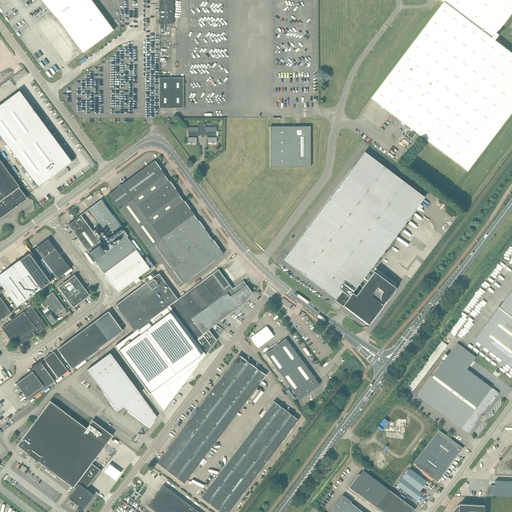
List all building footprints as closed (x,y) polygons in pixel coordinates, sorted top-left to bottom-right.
[(43,0),(83,53),(114,31),(91,0),(43,0)] [(168,24),(173,24),(173,0),(159,0),(160,24),(160,34),(165,34),(165,28),(168,28),(168,25),(168,24)] [(511,0),(441,0),(444,2),(372,98),(411,128),(410,130),(409,129),(405,134),(412,139),(416,134),(412,131),(413,130),(469,171),(511,113),(511,52),(496,40),(500,35),(498,33),(511,13),(511,0)] [(0,72),(11,64),(0,49),(0,72)] [(184,108),(183,78),(159,78),(159,108),(184,108)] [(19,91),(0,104),(0,136),(38,187),(72,162),(19,91)] [(202,138),(202,124),(198,124),(198,127),(187,127),(187,132),(188,132),(188,137),(187,137),(187,143),(190,143),(192,143),(197,143),(197,135),(202,135),(202,138)] [(206,124),(202,124),(202,138),(202,135),(207,135),(207,143),(212,143),(214,143),(217,143),(217,137),(216,137),(216,131),(216,127),(206,127),(206,124)] [(270,127),(270,167),(310,167),(310,126),(270,127)] [(283,260),(367,323),(394,287),(371,269),(425,197),(381,164),(365,152),(283,260)] [(0,217),(8,212),(11,210),(11,209),(26,199),(18,188),(20,187),(17,183),(0,160),(0,217)] [(108,195),(120,212),(166,178),(165,176),(165,175),(154,161),(108,195)] [(120,212),(135,232),(181,198),(179,196),(180,195),(169,180),(168,181),(166,178),(120,212)] [(135,232),(149,251),(195,217),(194,215),(183,200),(181,198),(135,232)] [(90,214),(108,237),(121,227),(109,210),(101,200),(87,210),(90,214)] [(81,215),(68,225),(104,274),(118,292),(134,281),(136,284),(140,281),(138,277),(150,269),(136,250),(127,237),(128,236),(124,231),(117,236),(121,241),(105,253),(99,245),(101,243),(84,219),(81,215)] [(162,262),(166,269),(210,237),(208,235),(209,234),(198,220),(197,220),(195,217),(149,251),(159,264),(162,262)] [(210,237),(166,269),(179,286),(223,254),(213,239),(212,240),(210,237)] [(35,249),(42,259),(57,279),(71,268),(65,260),(49,239),(35,249)] [(29,253),(0,274),(0,282),(4,288),(2,289),(4,292),(6,290),(17,306),(50,282),(29,253)] [(146,283),(114,306),(121,314),(133,332),(116,345),(156,399),(159,403),(180,388),(177,384),(192,373),(216,340),(209,329),(234,311),(236,314),(252,293),(243,281),(232,289),(218,269),(178,299),(162,277),(159,273),(155,276),(152,273),(148,277),(143,280),(146,283)] [(58,287),(70,304),(73,308),(89,295),(74,275),(58,287)] [(499,307),(475,339),(511,367),(511,290),(499,307)] [(43,299),(52,312),(55,316),(64,309),(52,292),(43,299)] [(0,320),(1,320),(11,312),(1,299),(0,297),(0,320)] [(2,328),(13,344),(19,339),(19,344),(23,344),(34,336),(34,335),(36,334),(37,334),(47,327),(31,306),(2,328)] [(46,316),(52,323),(56,320),(49,310),(44,314),(46,316)] [(98,319),(96,320),(111,339),(113,338),(122,331),(111,316),(108,312),(98,319)] [(85,329),(99,348),(111,339),(96,320),(85,329)] [(67,342),(70,346),(82,362),(100,349),(99,348),(85,329),(67,342)] [(265,354),(299,400),(320,384),(286,339),(265,354)] [(82,362),(70,346),(67,342),(57,349),(72,369),(82,362)] [(457,343),(418,396),(461,429),(462,428),(462,429),(467,433),(475,425),(478,418),(480,419),(483,415),(482,414),(489,405),(498,395),(498,393),(496,391),(467,369),(476,357),(457,343)] [(44,359),(58,378),(68,371),(54,352),(44,359)] [(110,353),(87,370),(99,386),(97,388),(103,393),(117,411),(122,407),(149,427),(157,417),(110,353)] [(238,355),(225,373),(252,393),(266,375),(238,355)] [(32,372),(30,373),(42,390),(55,381),(40,362),(30,369),(32,372)] [(42,390),(30,373),(16,384),(29,400),(42,390)] [(225,373),(211,391),(238,411),(252,393),(225,373)] [(288,389),(286,391),(293,400),(295,399),(288,389)] [(211,391),(198,409),(225,429),(238,411),(211,391)] [(17,446),(73,487),(91,463),(92,463),(113,435),(92,420),(86,428),(50,401),(17,446)] [(274,401),(261,417),(286,436),(298,420),(274,401)] [(198,409),(184,427),(211,447),(225,429),(198,409)] [(261,417),(249,433),(274,452),(286,436),(261,417)] [(184,427),(171,445),(198,465),(211,447),(184,427)] [(439,430),(413,464),(437,482),(463,448),(459,445),(439,430)] [(249,433),(237,449),(262,468),(274,452),(249,433)] [(198,465),(171,445),(157,463),(184,483),(198,465)] [(237,449),(225,465),(250,484),(262,468),(237,449)] [(496,466),(495,475),(511,475),(511,449),(501,460),(500,460),(498,463),(496,466)] [(100,470),(92,463),(91,463),(73,487),(76,489),(69,498),(83,509),(94,495),(86,489),(100,470)] [(225,465),(213,481),(238,500),(250,484),(225,465)] [(410,469),(397,486),(413,498),(417,501),(423,494),(420,491),(427,482),(423,479),(410,469)] [(363,470),(350,487),(383,511),(412,511),(415,510),(363,470)] [(228,511),(238,500),(213,481),(201,497),(220,511),(228,511)] [(487,491),(487,497),(511,497),(511,483),(495,483),(495,488),(490,487),(487,491)] [(148,506),(155,511),(199,511),(163,485),(148,506)] [(362,511),(343,497),(331,511),(362,511)]
